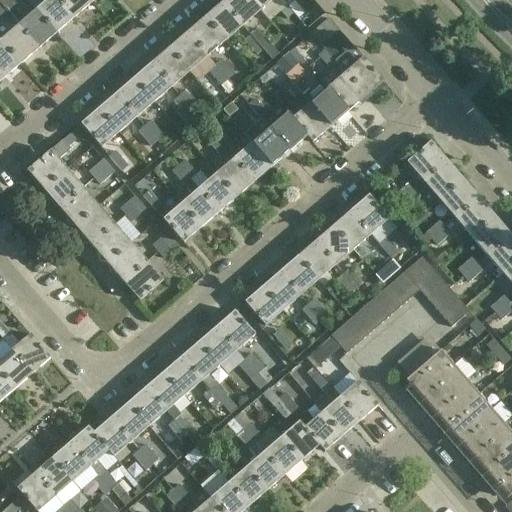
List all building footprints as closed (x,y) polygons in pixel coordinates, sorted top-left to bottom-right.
[(7,0),(1,0),(0,1),(0,4),(11,18),(18,12),(7,0)] [(58,35),(75,20),(58,0),(49,0),(37,11),(58,35)] [(88,0),(58,0),(75,20),(93,5),(88,0)] [(228,0),(223,4),(244,28),(261,13),(262,12),(250,0),(228,0)] [(250,0),(262,12),(275,0),(250,0)] [(294,15),(299,21),(306,15),(294,0),(287,6),(294,15)] [(0,18),(4,23),(11,18),(0,4),(0,18)] [(244,28),(223,4),(206,20),(226,43),(244,28)] [(294,15),(287,6),(280,12),(288,20),(294,15)] [(37,12),(20,26),(40,50),(58,35),(37,11),(37,12)] [(209,58),(226,43),(206,20),(188,35),(209,58)] [(23,65),(40,50),(20,26),(19,27),(2,41),(23,65)] [(320,46),(329,39),(320,28),(311,35),(320,46)] [(275,50),(271,45),(258,30),(251,36),(264,51),(268,56),(275,50)] [(191,74),(209,58),(188,35),(170,50),(191,74)] [(251,36),(245,42),(257,57),(264,52),(264,51),(251,36)] [(2,41),(0,42),(0,74),(5,81),(23,65),(2,41)] [(170,50),(152,65),(173,89),(191,74),(170,50)] [(325,52),(318,58),(338,81),(345,75),(325,52)] [(288,55),(277,65),(286,75),(297,66),(288,55)] [(347,73),(345,75),(365,100),(384,83),(364,59),(363,59),(347,73)] [(238,92),(244,87),(235,76),(223,62),(216,67),(229,82),(238,92)] [(155,104),(173,89),(152,65),(135,81),(155,104)] [(229,82),(216,67),(209,73),(222,87),(229,82)] [(348,115),(365,100),(345,75),(338,81),(328,90),(327,91),(348,115)] [(137,120),(138,119),(155,104),(135,81),(117,96),(137,120)] [(295,102),(302,97),(290,82),(283,88),(295,102)] [(309,105),(330,130),(348,115),(327,91),(320,82),(302,97),(309,105)] [(187,92),(180,98),(193,113),(200,107),(187,92)] [(120,135),(137,120),(117,96),(99,112),(120,135)] [(187,118),(193,113),(180,98),(174,104),(187,118)] [(256,100),(249,106),(262,121),(269,115),(256,100)] [(231,104),(223,112),(229,119),(238,111),(231,104)] [(309,105),(292,120),(294,123),(307,140),(312,145),(330,130),(309,105)] [(82,126),(102,150),(120,135),(99,112),(82,126)] [(291,154),(307,140),(294,123),(292,120),(287,114),(269,129),(291,154)] [(194,127),(200,122),(193,115),(187,120),(194,127)] [(244,136),(251,145),(273,169),(291,154),(269,129),(262,121),(255,127),(244,136)] [(152,123),(146,128),(158,143),(165,137),(152,123)] [(146,128),(139,134),(152,148),(158,143),(146,128)] [(27,173),(34,181),(36,189),(42,190),(44,193),(68,172),(59,162),(71,152),(68,149),(82,137),(76,131),(27,173)] [(251,145),(240,155),(233,146),(221,131),(214,137),(227,152),(234,160),(255,184),(273,169),(251,145)] [(214,137),(208,143),(220,157),(227,152),(214,137)] [(430,145),(407,165),(423,184),(447,164),(430,145)] [(110,159),(122,174),(129,168),(117,153),(110,159)] [(255,184),(234,160),(216,175),(238,199),(255,184)] [(103,161),(88,173),(93,178),(95,180),(109,168),(103,161)] [(186,161),(179,167),(192,182),(199,176),(186,161)] [(447,164),(423,184),(439,202),(463,182),(447,164)] [(172,173),(185,188),(191,196),(181,205),(202,230),(220,215),(198,190),(192,182),(179,167),(172,173)] [(95,180),(99,185),(100,186),(114,174),(109,168),(95,180)] [(99,208),(68,172),(44,193),(45,194),(47,201),(53,203),(65,218),(68,226),(75,228),(76,229),(99,208)] [(220,215),(238,199),(216,175),(198,190),(220,215)] [(439,203),(455,220),(479,200),(463,182),(439,202),(439,203)] [(400,204),(414,192),(408,185),(394,197),(400,204)] [(143,198),(156,213),(163,207),(150,192),(143,198)] [(414,192),(400,204),(406,210),(420,198),(414,192)] [(127,217),(141,205),(134,197),(120,210),(127,217)] [(389,221),(368,198),(351,213),(371,237),(389,221)] [(495,219),(479,200),(455,220),(455,221),(470,239),(495,219)] [(146,211),(141,205),(127,217),(132,223),(146,211)] [(163,220),(184,245),(202,230),(181,205),(163,220)] [(115,227),(99,208),(76,229),(76,230),(78,238),(85,239),(92,248),(115,227)] [(371,237),(351,213),(333,228),(354,252),(371,237)] [(470,239),(486,257),(510,237),(495,219),(470,239)] [(426,234),(431,240),(445,228),(440,222),(426,234)] [(107,265),(131,244),(115,227),(92,248),(98,256),(100,263),(106,264),(107,265)] [(354,252),(333,228),(316,243),(336,267),(353,252),(354,252)] [(451,235),(445,228),(431,240),(437,247),(451,235)] [(158,253),(173,241),(167,234),(152,246),(158,253)] [(511,238),(510,237),(486,257),(504,277),(511,270),(511,238)] [(386,239),(379,245),(391,260),(398,253),(386,239)] [(178,248),(173,241),(158,253),(164,260),(178,248)] [(336,267),(316,243),(298,259),(318,282),(336,267)] [(147,263),(131,244),(107,265),(109,268),(110,275),(116,276),(123,284),(147,263)] [(441,264),(448,258),(441,249),(433,255),(441,264)] [(318,282),(298,259),(280,274),(301,297),(310,289),(318,282)] [(477,266),(472,259),(457,271),(463,278),(477,266)] [(420,294),(421,293),(422,260),(395,283),(411,302),(420,294)] [(447,287),(433,272),(422,260),(421,293),(429,302),(447,287)] [(138,301),(140,303),(164,283),(147,263),(123,284),(130,292),(132,299),(138,301)] [(463,278),(469,285),(484,273),(477,266),(463,278)] [(386,268),(376,276),(383,284),(392,275),(386,268)] [(351,270),(344,276),(357,289),(363,284),(351,270)] [(301,297),(280,274),(263,289),(283,312),(301,297)] [(350,295),(357,289),(344,276),(338,281),(350,295)] [(402,310),(411,302),(395,283),(389,289),(386,291),(402,310)] [(449,290),(447,287),(429,302),(437,312),(455,297),(449,290)] [(262,289),(245,304),(265,327),(283,312),(263,289),(262,289)] [(392,317),(402,310),(386,291),(377,299),(392,317)] [(445,321),(463,305),(455,297),(437,312),(445,321)] [(489,310),(495,316),(509,303),(504,297),(489,310)] [(383,325),(392,317),(377,299),(370,305),(368,307),(383,325)] [(316,301),(309,306),(321,320),(328,314),(316,301)] [(511,312),(511,306),(509,303),(495,316),(500,323),(511,312)] [(463,305),(445,321),(452,330),(471,314),(463,305)] [(315,326),(321,320),(309,306),(302,311),(315,326)] [(374,333),(383,325),(368,307),(358,315),(374,333)] [(217,329),(237,352),(238,352),(255,337),(234,313),(217,329)] [(365,341),(374,333),(358,315),(352,320),(349,323),(365,341)] [(0,338),(4,342),(12,352),(19,345),(0,322),(0,338)] [(355,349),(365,341),(349,323),(340,331),(355,349)] [(467,330),(475,339),(483,333),(480,329),(475,324),(467,330)] [(217,329),(199,344),(219,368),(220,367),(237,352),(217,329)] [(280,331),(273,337),(285,351),(292,345),(280,331)] [(347,355),(355,349),(340,331),(335,335),(332,337),(332,338),(347,355)] [(51,360),(30,336),(19,345),(12,352),(33,376),(51,360)] [(484,349),(492,359),(500,352),(492,343),(484,349)] [(197,346),(182,359),(188,367),(202,383),(210,392),(211,391),(217,385),(209,376),(218,368),(219,368),(219,367),(199,344),(197,346)] [(320,350),(309,360),(317,369),(328,359),(320,350)] [(0,373),(15,391),(33,376),(12,352),(0,361),(0,373)] [(507,361),(500,352),(492,359),(500,368),(507,361)] [(419,396),(453,366),(442,353),(407,383),(419,396)] [(273,380),(264,370),(252,355),(245,361),(257,376),(259,375),(267,385),(273,380)] [(182,359),(164,375),(177,390),(184,398),(196,387),(204,396),(207,394),(210,392),(202,383),(188,367),(182,359)] [(257,376),(245,361),(239,366),(252,381),(257,376)] [(453,366),(419,396),(431,411),(466,381),(453,366)] [(0,403),(15,391),(0,373),(0,403)] [(174,407),(184,398),(177,390),(164,375),(146,390),(166,413),(174,422),(182,416),(174,407)] [(333,390),(321,376),(313,382),(326,396),(332,391),(333,390)] [(444,426),(479,396),(466,381),(431,411),(444,426)] [(359,383),(340,400),(360,424),(379,407),(359,383)] [(231,416),(239,410),(229,400),(217,385),(211,391),(210,392),(231,416)] [(149,428),(166,413),(146,390),(129,405),(149,428)] [(285,422),(292,416),(279,401),(271,391),(264,397),(285,422)] [(204,396),(216,411),(226,421),(231,416),(210,392),(207,394),(204,396)] [(285,396),(279,401),(292,416),(298,411),(285,396)] [(479,396),(444,426),(457,440),(491,410),(479,396)] [(342,439),(360,424),(340,400),(323,415),(322,415),(342,439)] [(129,405),(111,420),(131,444),(133,442),(149,428),(129,405)] [(469,455),(504,425),(491,410),(457,440),(469,455)] [(322,415),(305,430),(320,448),(325,454),(342,439),(322,415)] [(182,416),(174,422),(187,437),(189,434),(194,430),(182,416)] [(235,422),(244,431),(257,446),(263,441),(242,416),(235,422)] [(114,458),(131,444),(111,420),(93,435),(108,453),(109,452),(114,458)] [(181,441),(187,437),(174,422),(169,427),(181,441)] [(301,464),(320,448),(305,430),(300,424),(281,440),(301,464)] [(511,434),(504,425),(469,455),(482,470),(511,443),(511,434)] [(98,462),(108,453),(93,435),(88,429),(70,445),(91,468),(92,467),(99,476),(106,470),(98,462)] [(250,452),(257,446),(244,431),(237,437),(250,452)] [(264,455),(263,455),(284,479),(301,464),(281,440),(264,455)] [(511,443),(482,470),(494,485),(511,469),(511,443)] [(70,445),(53,460),(73,484),(73,483),(91,468),(70,445)] [(147,446),(139,453),(152,467),(153,466),(160,460),(147,446)] [(146,471),(152,467),(139,453),(134,457),(146,471)] [(266,495),(284,479),(263,455),(246,470),(246,471),(266,495)] [(215,457),(209,462),(221,477),(228,471),(215,457)] [(48,465),(35,476),(55,499),(57,498),(64,507),(71,501),(71,502),(81,493),(73,483),(73,484),(53,460),(48,465)] [(511,469),(494,485),(508,501),(511,497),(511,469)] [(106,470),(99,476),(112,491),(125,506),(132,501),(118,485),(106,470)] [(248,510),(266,495),(246,471),(229,485),(228,486),(248,510)] [(39,511),(55,499),(35,476),(18,490),(36,511),(39,511)] [(105,496),(112,491),(99,476),(92,482),(105,496)] [(180,486),(173,492),(186,507),(193,501),(180,486)] [(219,511),(245,511),(248,510),(228,486),(211,500),(210,501),(219,511)] [(179,511),(180,511),(186,507),(173,492),(167,498),(179,511)] [(98,511),(118,511),(106,498),(97,506),(95,508),(98,511)] [(19,511),(24,507),(18,500),(4,511),(19,511)] [(64,507),(68,511),(80,511),(71,502),(71,501),(64,507)] [(219,511),(210,501),(197,511),(219,511)]
